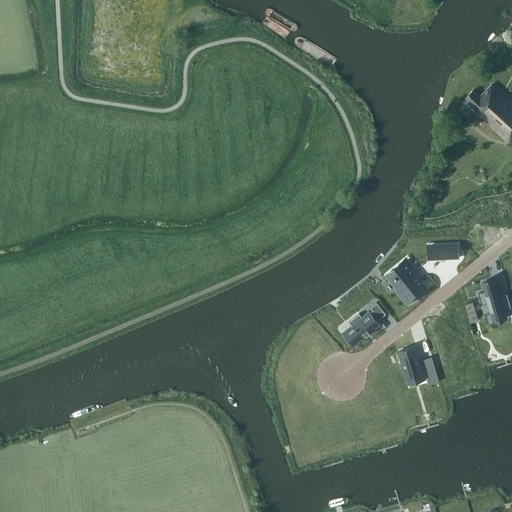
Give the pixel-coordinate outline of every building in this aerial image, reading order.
[(465,98),(465,99),(463,102),(462,104),(466,107),(469,107),(471,104),(478,111),(477,112),(510,144),(511,141),(510,140),(511,137),(511,103),(491,84),(479,96),(473,90),(465,98)] [(441,190),(441,183),(429,182),(429,190),(441,190)] [(458,243),(433,245),(434,259),(458,257),(458,243)] [(392,271),(386,276),(397,288),(396,289),(407,302),(413,297),(414,297),(416,295),(424,288),(414,275),(417,273),(406,260),(400,264),(398,266),(392,271)] [(485,290),(478,292),(479,297),(480,300),(481,305),(488,303),(493,317),(505,313),(504,309),(510,307),(511,308),(511,307),(507,293),(506,293),(506,294),(500,295),(495,279),(482,282),(485,290)] [(352,326),(346,330),(348,333),(354,341),(351,343),(353,345),(355,342),(365,335),(366,336),(366,335),(369,332),(369,333),(370,333),(369,332),(379,324),(375,319),(378,316),(379,319),(386,313),(377,302),(370,307),(372,309),(363,317),(359,313),(348,321),(352,326)] [(473,302),(465,305),(470,323),(478,320),(473,302)] [(415,346),(398,351),(406,379),(423,373),(420,360),(419,360),(415,346)] [(382,395),(365,400),(374,432),(391,427),(389,421),(402,418),(398,405),(386,409),(382,395)]
